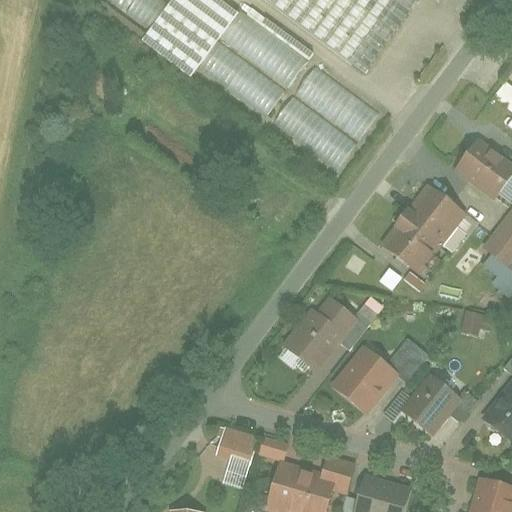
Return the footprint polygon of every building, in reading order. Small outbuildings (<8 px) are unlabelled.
[(171,0),(174,1),(169,8),(157,0),(113,0),(154,29),(143,44),(192,79),(202,66),(344,170),(361,145),(219,43),(223,37),(363,140),(378,118),(238,17),(214,0),(171,0)] [(265,0),(355,67),(404,0),(265,0)] [(489,100),(511,117),(511,92),(501,84),(489,100)] [(511,187),(511,166),(480,141),(453,175),(495,208),(511,187)] [(471,222),(426,188),(405,216),(399,211),(386,228),(392,232),(378,251),(423,285),(471,222)] [(511,214),(483,252),(490,258),(482,268),(499,282),(507,271),(511,274),(511,214)] [(403,282),(390,272),(380,285),(394,295),(403,282)] [(366,321),(331,295),(284,357),(320,384),(366,321)] [(484,320),(464,318),(462,337),(482,339),(484,320)] [(397,376),(364,350),(331,393),(363,418),(397,376)] [(511,380),(511,362),(501,374),(510,383),(511,380)] [(465,398),(435,373),(399,415),(429,440),(465,398)] [(511,449),(511,384),(477,424),(510,452),(511,449)] [(266,447),(228,432),(218,456),(257,471),(266,447)] [(312,476),(279,468),(267,511),(328,511),(336,484),(348,487),(353,469),(316,459),(312,476)] [(506,511),(511,484),(481,478),(474,511),(506,511)] [(405,511),(410,493),(361,483),(353,511),(405,511)]
